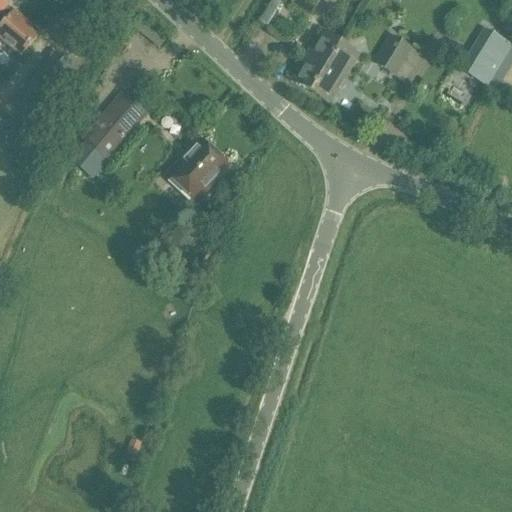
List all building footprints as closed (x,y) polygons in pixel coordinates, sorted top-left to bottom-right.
[(290,0),(289,3),(308,18),(319,3),(315,0),(290,0)] [(0,1),(0,40),(20,57),(36,39),(27,31),(30,27),(14,13),(14,14),(14,13),(12,16),(5,10),(7,8),(0,1)] [(280,6),(273,2),(258,23),(266,28),(280,6)] [(360,50),(384,13),(373,7),(363,23),(357,19),(344,40),(360,50)] [(320,35),(290,82),(311,95),(340,47),(320,35)] [(394,78),(411,50),(389,37),(372,65),(394,78)] [(0,134),(3,137),(71,56),(55,42),(22,81),(9,71),(0,80),(0,134)] [(504,56),(486,45),(468,74),(487,85),(504,56)] [(328,106),(358,58),(340,47),(311,95),(328,106)] [(145,117),(121,97),(83,142),(89,147),(74,165),(92,181),(145,117)] [(167,178),(194,203),(226,169),(199,144),(192,151),(191,150),(182,160),(183,161),(167,178)] [(130,441),(125,456),(135,460),(141,444),(130,441)] [(29,511),(73,511),(34,498),(29,511)]
